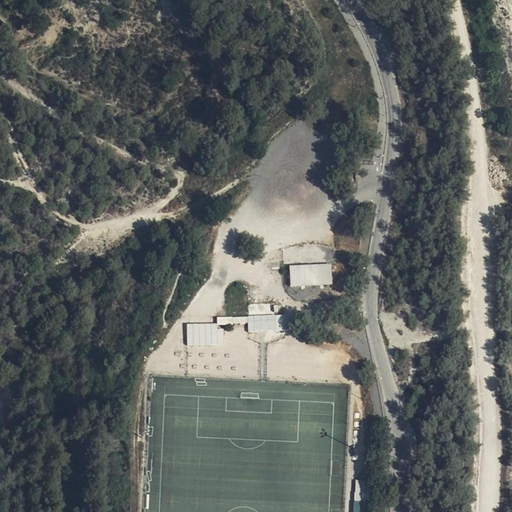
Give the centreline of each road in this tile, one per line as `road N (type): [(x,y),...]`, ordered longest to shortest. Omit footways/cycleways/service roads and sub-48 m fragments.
road 1 (residential): [(406,511),(401,438),(372,318),(371,280),(396,119),(375,41),(349,0)]
road 2 (track): [(491,511),(482,163),(453,0)]
road 3 (track): [(141,511),(148,376),(178,272),(183,206),(160,214),(132,209),(88,224)]
